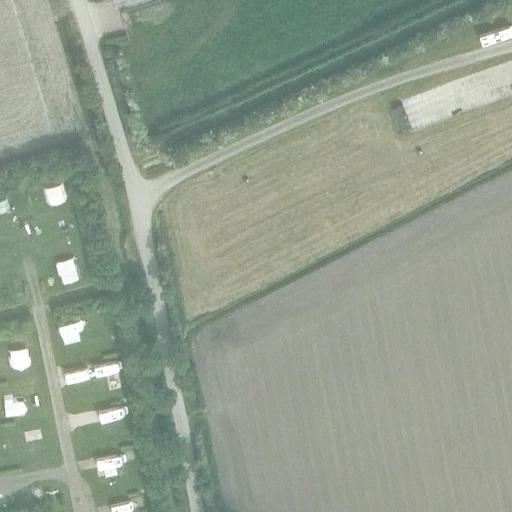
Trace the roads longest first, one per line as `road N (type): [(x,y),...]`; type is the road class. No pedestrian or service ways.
road 1 (unclassified): [(136,197),(352,94),(511,49)]
road 2 (unclassified): [(196,511),(136,197)]
road 3 (track): [(27,263),(73,477)]
road 4 (unclassified): [(136,197),(77,0)]
